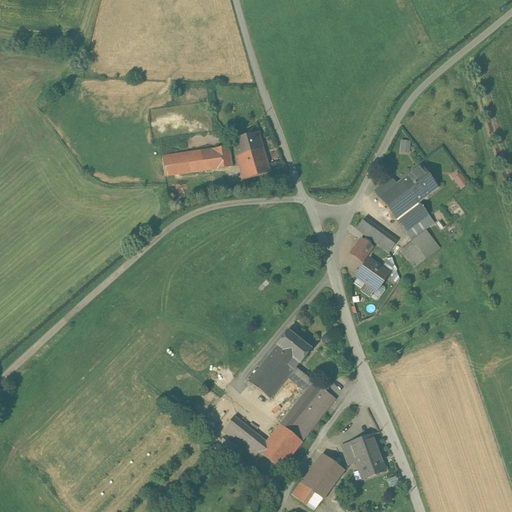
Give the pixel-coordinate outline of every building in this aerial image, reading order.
[(261,130),(234,140),(246,173),(239,175),(243,184),(263,178),(276,174),(261,130)] [(402,140),(400,152),(409,154),(411,141),(402,140)] [(233,146),(190,153),(193,173),(236,166),(233,146)] [(190,153),(162,157),(164,177),(193,173),(190,153)] [(420,166),(401,181),(418,203),(438,188),(420,166)] [(461,189),(468,184),(460,173),(453,178),(461,189)] [(391,178),(374,191),(379,198),(396,185),(391,178)] [(396,185),(379,198),(396,220),(411,240),(433,223),(418,203),(401,181),(396,185)] [(357,229),(389,253),(397,242),(364,218),(357,229)] [(426,231),(412,241),(420,252),(408,261),(413,268),(439,248),(426,231)] [(361,240),(351,254),(362,262),(372,248),(361,240)] [(412,241),(400,251),(408,261),(420,252),(412,241)] [(388,274),(368,260),(356,277),(366,284),(375,291),(376,291),(388,274)] [(375,291),(366,284),(362,291),(371,297),(375,291)] [(311,350),(287,331),(275,346),(276,347),(298,364),(299,365),(311,350)] [(276,347),(269,356),(248,383),(270,400),(287,378),(295,369),(298,364),(276,347)] [(335,400),(297,369),(296,370),(295,369),(287,378),(302,390),(298,395),(301,398),(299,400),(279,425),(301,442),(335,400)] [(234,417),(224,410),(213,424),(222,432),(234,417)] [(266,443),(234,417),(222,432),(225,434),(235,441),(255,457),(259,453),(258,452),(266,443)] [(266,443),(258,452),(259,453),(281,470),(302,443),(301,442),(279,425),(279,426),(266,443)] [(235,441),(225,434),(220,441),(229,448),(235,441)] [(353,449),(358,470),(384,463),(378,442),(353,449)] [(358,470),(353,449),(345,451),(350,472),(358,470)] [(342,470),(320,453),(292,494),(311,508),(342,470)] [(384,463),(358,470),(363,491),(375,488),(389,484),(384,463)]
